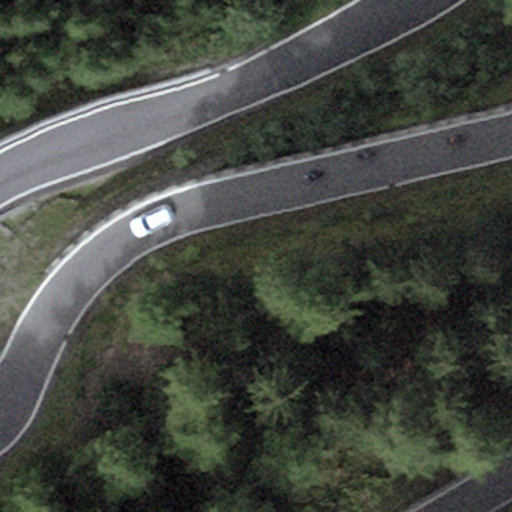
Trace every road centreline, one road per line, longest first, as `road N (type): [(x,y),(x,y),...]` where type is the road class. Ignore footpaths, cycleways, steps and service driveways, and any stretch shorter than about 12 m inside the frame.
road 1 (secondary): [(511,135),(141,234),(74,292),(0,405)]
road 2 (secondary): [(0,179),(220,92),(405,0)]
